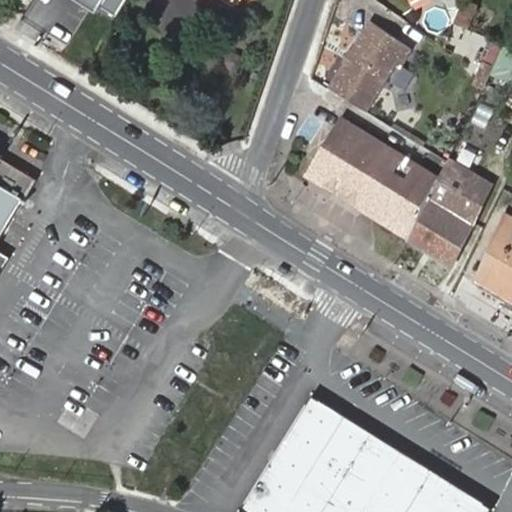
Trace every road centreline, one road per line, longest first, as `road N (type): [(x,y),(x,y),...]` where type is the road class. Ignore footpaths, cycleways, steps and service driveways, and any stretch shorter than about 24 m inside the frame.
road 1 (primary): [(511,380),(240,209)]
road 2 (primary): [(240,209),(0,63)]
road 3 (residential): [(240,209),(309,0)]
road 4 (residential): [(149,511),(0,490)]
